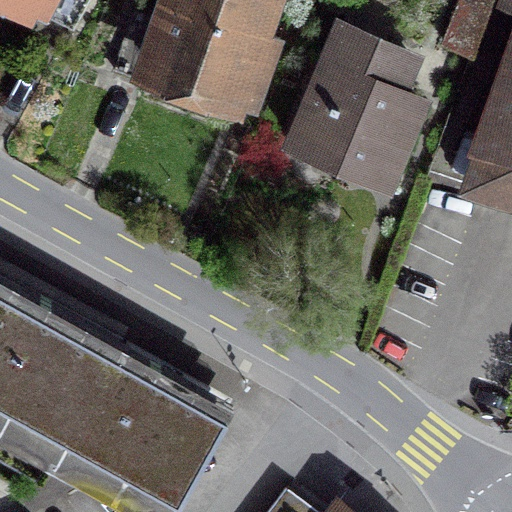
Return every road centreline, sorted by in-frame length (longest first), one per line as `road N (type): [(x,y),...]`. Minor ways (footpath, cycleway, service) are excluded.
road 1 (tertiary): [(495,511),(434,450),(332,370),(0,181)]
road 2 (unknown): [(332,370),(212,511)]
